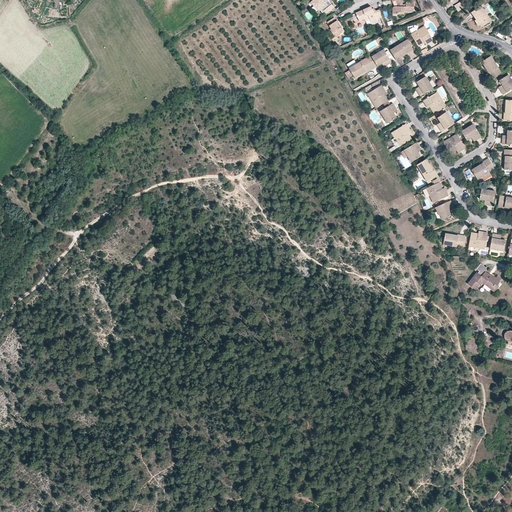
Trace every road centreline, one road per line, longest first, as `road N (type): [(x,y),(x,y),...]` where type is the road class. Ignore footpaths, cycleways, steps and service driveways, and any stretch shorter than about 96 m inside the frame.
road 1 (track): [(270,159),(255,159),(238,177),(164,183),(129,198),(82,229),(0,318)]
road 2 (residential): [(454,46),(393,78),(450,172)]
road 3 (residential): [(450,172),(490,144),(493,101),(454,46)]
